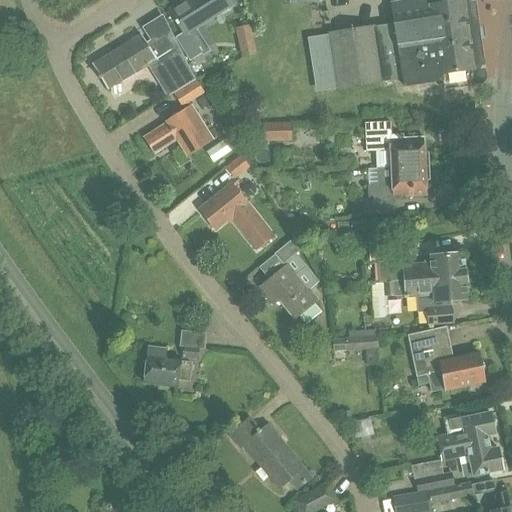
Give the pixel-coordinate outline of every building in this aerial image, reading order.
[(228,0),(187,0),(170,11),(183,32),(175,37),(190,61),(206,51),(193,30),(232,6),(228,0)] [(307,39),(317,92),(337,89),(338,91),(382,84),(382,82),(403,79),(405,86),(442,80),(443,90),(474,86),(474,84),(481,83),(484,78),(473,0),(412,0),(391,3),(395,24),(374,27),(374,26),(329,33),(329,35),(307,39)] [(70,4),(58,1),(55,13),(67,17),(70,4)] [(235,29),(242,58),(257,54),(250,25),(235,29)] [(141,35),(93,65),(108,89),(123,80),(148,65),(156,60),(176,93),(196,81),(180,48),(175,51),(174,53),(172,50),(165,40),(155,46),(156,49),(151,52),(141,35)] [(176,93),(174,95),(182,108),(204,94),(196,81),(176,93)] [(176,140),(187,157),(212,141),(190,107),(165,122),(167,125),(144,139),(154,154),(176,140)] [(263,123),(263,142),(292,142),(292,123),(284,123),(283,114),(270,114),(270,123),(263,123)] [(390,121),(365,122),(366,151),(376,151),(376,169),(377,169),(426,167),(424,138),(396,139),(396,135),(390,135),(390,121)] [(225,167),(234,179),(250,167),(240,155),(225,167)] [(368,199),(364,199),(365,215),(395,213),(394,199),(400,198),(400,195),(427,194),(426,167),(377,169),(378,186),(369,186),(368,186),(368,199)] [(271,236),(243,201),(231,187),(231,186),(200,211),(214,229),(230,216),(256,249),(271,236)] [(351,230),(370,229),(370,220),(368,220),(351,221),(351,230)] [(290,241),(274,254),(275,255),(284,267),(297,256),(300,253),(290,241)] [(390,245),(369,247),(370,263),(378,262),(391,262),(390,245)] [(403,261),(391,262),(378,262),(380,282),(384,282),(385,283),(403,282),(403,281),(426,279),(426,284),(456,282),(456,285),(466,284),(464,254),(431,256),(432,263),(404,265),(403,261)] [(284,267),(261,287),(274,303),(279,299),(296,318),(317,300),(309,291),(319,282),(297,256),(284,267)] [(467,299),(466,284),(456,285),(456,282),(426,284),(426,279),(403,281),(403,282),(385,283),(384,282),(380,282),(371,283),(373,319),(387,318),(386,296),(404,295),(405,297),(416,297),(418,313),(427,313),(428,327),(454,325),(452,300),(467,299)] [(430,383),(432,392),(446,389),(446,390),(484,382),(478,353),(452,358),(446,328),(408,336),(419,386),(430,383)] [(182,359),(198,360),(199,349),(204,350),(206,334),(181,331),(179,347),(183,348),(182,359)] [(377,335),(344,338),(345,352),(366,350),(367,366),(379,365),(377,335)] [(144,382),(178,386),(178,379),(190,381),(192,364),(181,363),(181,361),(165,359),(166,349),(149,347),(147,359),(144,362),(143,370),(146,370),(144,382)] [(459,457),(459,458),(469,456),(468,455),(473,454),(470,439),(486,435),(487,435),(494,434),(489,413),(461,419),(460,414),(443,418),(447,436),(437,438),(442,461),(459,457)] [(290,479),(298,489),(311,478),(268,425),(260,432),(250,419),(230,435),(241,448),(244,445),(262,467),(254,473),(262,483),(270,476),(280,488),(290,479)] [(353,423),(356,438),(373,435),(370,420),(353,423)] [(470,464),(473,476),(502,470),(497,447),(490,449),(487,436),(486,435),(470,439),(473,454),(468,455),(469,456),(459,458),(460,466),(470,464)] [(443,474),(440,461),(411,466),(401,469),(402,476),(413,474),(414,480),(415,480),(417,493),(455,486),(452,472),(443,474)] [(292,501),(298,511),(316,511),(338,501),(329,482),(292,501)] [(471,484),(459,486),(462,498),(463,498),(474,496),(471,484)] [(459,486),(447,489),(450,501),(457,500),(462,499),(462,498),(459,486)] [(392,498),(394,511),(431,511),(428,492),(392,498)] [(498,510),(491,511),(510,511),(507,492),(495,495),(498,510)] [(348,502),(339,503),(340,511),(346,511),(350,511),(348,502)]
